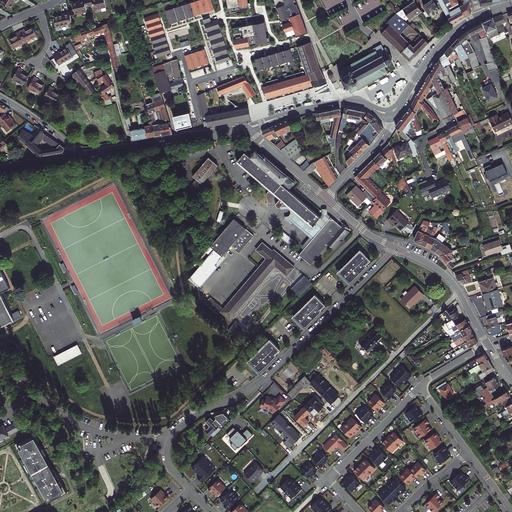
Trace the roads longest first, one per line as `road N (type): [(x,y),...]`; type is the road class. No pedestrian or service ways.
road 1 (residential): [(395,248),(256,385),(172,434),(168,464),(190,490)]
road 2 (unclassified): [(0,237),(25,224),(117,405)]
road 3 (tertiary): [(250,126),(75,155)]
road 4 (residential): [(359,511),(328,479),(419,387)]
road 5 (tertiary): [(250,126),(346,101),(389,112)]
road 6 (residential): [(487,344),(449,278),(395,248)]
road 7 (tertiary): [(389,112),(439,45),(478,14)]
